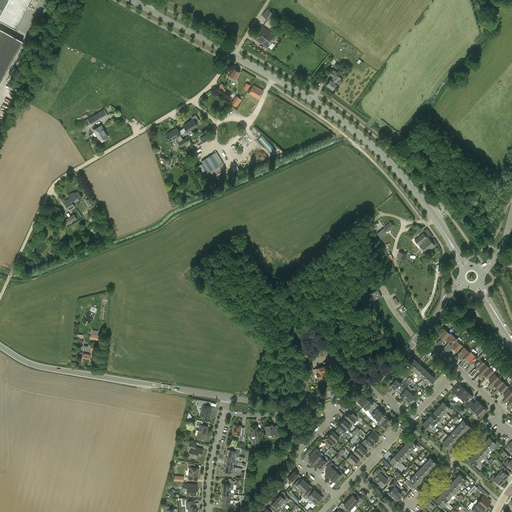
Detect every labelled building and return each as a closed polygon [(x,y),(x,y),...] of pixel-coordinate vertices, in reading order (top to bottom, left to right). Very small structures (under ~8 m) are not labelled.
[(0,0),(0,62),(3,58),(5,59),(16,39),(0,30),(0,20),(16,29),(15,28),(30,0),(0,0)] [(269,21),(274,14),(267,9),(262,16),(269,21)] [(268,46),(278,34),(273,31),(271,33),(263,26),(254,37),(254,38),(254,37),(267,48),(268,46)] [(293,30),(290,34),(296,38),(299,34),(293,30)] [(234,82),(236,79),(240,72),(233,68),(227,78),(234,82)] [(341,78),(339,76),(336,74),(337,72),(333,70),(330,75),(333,77),(330,80),(326,84),(332,89),(336,84),(341,78)] [(223,93),(227,88),(221,83),(217,87),(223,93)] [(258,99),(260,96),(263,91),(253,85),(248,93),(258,99)] [(242,100),(236,96),(231,103),(236,107),(242,100)] [(82,128),(107,114),(104,109),(83,121),(80,124),(82,128)] [(193,118),(183,125),(187,131),(198,125),(193,118)] [(100,142),(108,137),(101,126),(93,130),(100,142)] [(182,134),(180,130),(179,131),(177,128),(166,135),(170,142),(176,138),(179,142),(178,143),(181,147),(188,142),(186,138),(183,140),(180,135),(181,135),(181,134),(182,134)] [(207,134),(200,138),(203,143),(211,137),(210,135),(208,136),(207,134)] [(262,135),(258,139),(272,153),(276,149),(262,135)] [(426,161),(432,157),(425,144),(420,147),(418,142),(413,145),(416,150),(419,148),(426,161)] [(201,161),(208,172),(223,163),(216,152),(201,161)] [(205,174),(208,172),(202,163),(199,165),(205,174)] [(72,202),(75,200),(75,201),(82,197),(78,191),(73,194),(72,193),(68,196),(70,198),(72,202)] [(70,198),(64,202),(69,210),(75,207),(72,202),(70,198)] [(68,224),(77,218),(74,214),(65,219),(68,224)] [(381,237),(394,226),(390,222),(377,233),(381,237)] [(425,253),(435,246),(428,237),(427,238),(423,233),(414,240),(425,253)] [(373,301),(381,297),(378,289),(369,294),(373,301)] [(293,335),(298,330),(293,326),(288,330),(293,335)] [(445,339),(451,333),(450,334),(444,328),(438,334),(443,339),(441,341),(440,340),(436,343),(439,346),(442,342),(445,339)] [(449,342),(448,343),(446,345),(449,347),(456,339),(457,338),(451,333),(445,339),(449,342)] [(450,350),(453,348),(457,351),(462,345),(456,339),(449,347),(448,348),(450,350)] [(90,360),(90,355),(93,355),(94,347),(84,346),(83,352),(81,352),(79,353),(79,355),(80,356),(82,356),(81,359),(90,360)] [(458,353),(462,356),(460,359),(462,361),(470,352),(464,346),(458,353)] [(471,351),(470,352),(462,361),(459,365),(461,367),(468,360),(471,363),(477,357),(471,351)] [(411,368),(417,361),(415,359),(416,358),(414,356),(407,364),(410,366),(407,369),(409,371),(411,368)] [(472,377),(479,369),(485,363),(480,359),(474,365),(477,367),(473,371),(472,370),(469,374),(472,377)] [(326,371),(328,370),(327,365),(312,369),(310,360),(305,361),(309,376),(314,375),(316,374),(317,377),(318,377),(319,380),(328,378),(326,371)] [(419,360),(417,361),(411,368),(414,371),(411,373),(413,375),(416,372),(422,365),(419,363),(421,362),(419,360)] [(476,381),(480,377),(489,367),(485,363),(479,369),(482,372),(478,375),(474,379),(476,381)] [(423,364),(422,365),(416,372),(418,375),(415,379),(416,380),(420,376),(426,370),(424,367),(425,366),(423,364)] [(485,375),(488,378),(494,371),(489,367),(480,377),(482,379),(485,375)] [(428,368),(426,370),(420,376),(423,379),(420,381),(422,383),(425,380),(424,380),(431,374),(428,371),(429,370),(428,368)] [(432,372),(431,374),(424,380),(425,380),(427,383),(424,386),(426,387),(435,378),(433,375),(434,374),(432,372)] [(489,380),(491,382),(488,386),(490,388),(499,378),(495,373),(489,380)] [(400,382),(393,376),(389,381),(391,383),(390,385),(394,389),(397,386),(399,388),(403,384),(401,382),(400,382)] [(504,382),(499,378),(490,388),(492,389),(495,386),(498,388),(504,382)] [(500,390),(502,393),(508,386),(504,382),(498,388),(494,392),(496,394),(500,390)] [(400,394),(404,398),(410,392),(406,388),(407,387),(404,385),(400,389),(402,392),(400,394)] [(458,400),(460,397),(466,390),(462,386),(458,390),(456,388),(452,393),(454,395),(458,400)] [(505,403),(508,399),(511,395),(511,391),(509,389),(503,395),(506,397),(503,401),(505,403)] [(467,399),(471,395),(466,390),(460,397),(465,401),(463,403),(465,406),(469,401),(467,399)] [(415,394),(414,395),(410,392),(404,398),(408,402),(410,399),(413,401),(417,396),(415,394)] [(357,401),(363,406),(370,399),(366,396),(364,398),(362,396),(357,401)] [(374,407),(371,405),(373,403),(370,399),(363,406),(361,409),(362,410),(363,411),(365,412),(367,410),(369,412),(374,407)] [(209,417),(212,407),(204,405),(205,401),(199,400),(198,405),(202,406),(200,415),(204,416),(205,416),(209,417)] [(461,415),(467,410),(465,407),(461,410),(452,400),(449,403),(461,415)] [(473,413),(475,411),(481,404),(477,400),(473,404),(471,402),(466,407),(473,413)] [(437,405),(439,406),(445,412),(448,409),(450,412),(452,410),(443,401),(440,404),(439,403),(437,405)] [(481,404),(475,411),(479,415),(477,417),(480,419),(484,414),(482,412),(486,408),(481,404)] [(433,409),(435,410),(441,416),(444,413),(447,416),(448,414),(445,412),(439,406),(436,408),(435,407),(433,409)] [(376,409),(374,407),(369,412),(375,417),(381,410),(378,407),(376,409)] [(379,421),(383,416),(385,414),(381,410),(375,417),(379,421)] [(429,413),(431,414),(437,420),(440,418),(442,420),(444,419),(441,416),(435,410),(432,413),(431,411),(429,413)] [(347,418),(352,423),(354,424),(357,420),(356,419),(358,417),(353,412),(351,414),(349,412),(345,416),(347,418)] [(425,417),(426,419),(433,425),(435,422),(438,425),(440,423),(437,420),(431,414),(428,417),(427,416),(425,417)] [(383,416),(379,421),(376,423),(379,425),(381,423),(387,428),(391,423),(389,421),(391,419),(387,416),(385,418),(383,416)] [(345,420),(343,418),(340,422),(347,429),(348,430),(352,426),(350,425),(352,423),(347,418),(345,420)] [(433,425),(426,419),(424,421),(423,420),(421,422),(429,429),(431,427),(434,429),(436,427),(433,425)] [(208,427),(202,425),(203,422),(197,420),(195,425),(199,426),(197,436),(204,438),(206,432),(207,433),(208,427)] [(459,424),(465,430),(468,427),(469,429),(471,427),(463,420),(460,422),(458,420),(456,421),(459,424)] [(336,430),(341,434),(344,437),(347,434),(344,432),(347,429),(340,422),(336,425),(338,427),(336,430)] [(244,440),(245,436),(243,436),(244,432),(240,431),(241,425),(234,424),(232,434),(239,435),(239,436),(242,436),(241,440),(244,440)] [(272,437),(278,435),(277,430),(273,430),(272,424),(265,425),(268,435),(272,434),(272,437)] [(455,428),(461,434),(464,432),(465,433),(467,431),(465,430),(459,424),(456,427),(453,424),(452,426),(455,428)] [(255,439),(261,439),(261,432),(258,432),(257,426),(250,426),(251,436),(255,435),(255,439)] [(451,433),(457,439),(460,436),(461,438),(463,436),(461,434),(455,428),(452,431),(449,428),(448,430),(451,433)] [(332,430),(329,434),(336,440),(341,434),(336,430),(334,432),(332,430)] [(375,442),(378,439),(376,437),(378,435),(373,430),(368,436),(375,442)] [(447,437),(453,443),(456,441),(457,442),(459,440),(457,439),(451,433),(448,435),(445,433),(444,435),(447,437)] [(336,440),(329,434),(325,437),(327,439),(325,441),(330,446),(336,440)] [(368,436),(362,442),(367,446),(370,444),(372,446),(375,442),(368,436)] [(499,445),(496,443),(489,436),(487,439),(485,438),(484,440),(485,441),(492,447),(494,445),(497,447),(499,445)] [(440,439),(442,442),(449,448),(452,445),(453,446),(455,445),(453,443),(447,437),(444,440),(441,437),(440,439)] [(420,447),(417,444),(410,438),(407,441),(406,440),(404,441),(406,443),(412,449),(413,449),(415,446),(418,449),(420,447)] [(480,444),(481,446),(488,452),(490,449),(493,452),(495,450),(492,447),(485,441),(483,444),(481,442),(480,444)] [(196,444),(194,443),(190,442),(188,448),(191,449),(189,457),(196,459),(197,455),(200,456),(202,449),(195,447),(196,444)] [(357,448),(364,454),(367,450),(365,449),(367,446),(362,442),(357,448)] [(400,446),(402,447),(408,453),(411,451),(414,453),(415,451),(413,449),(412,449),(406,443),(403,445),(402,444),(400,446)] [(488,452),(481,446),(479,448),(477,447),(475,449),(477,450),(483,456),(484,456),(486,453),(489,456),(490,454),(488,452)] [(408,453),(402,447),(399,450),(398,448),(396,450),(398,451),(404,458),(404,457),(407,455),(410,457),(411,456),(408,453)] [(227,449),(226,454),(235,456),(236,451),(240,451),(241,448),(237,448),(236,451),(227,449)] [(310,459),(315,463),(321,456),(317,452),(319,450),(316,448),(312,453),(314,455),(310,459)] [(361,458),(364,454),(357,448),(352,453),(356,458),(358,456),(361,458)] [(471,453),(473,454),(479,460),(482,458),(485,460),(486,459),(484,456),(483,456),(477,450),(474,452),(473,451),(471,453)] [(392,455),(393,456),(400,462),(403,459),(405,462),(407,460),(404,457),(404,458),(398,451),(395,454),(394,453),(392,455)] [(359,460),(356,458),(352,453),(346,459),(351,464),(353,462),(355,464),(359,460)] [(479,460),(473,454),(470,457),(469,456),(467,457),(475,465),(478,462),(481,465),(482,463),(479,460)] [(325,465),(330,460),(328,458),(325,461),(321,456),(315,463),(319,467),(323,463),(325,465)] [(400,462),(393,456),(391,458),(390,457),(388,459),(396,466),(398,464),(401,466),(403,464),(400,462)] [(430,457),(427,459),(425,457),(423,459),(426,461),(433,467),(435,465),(436,466),(438,464),(430,457)] [(434,469),(433,467),(426,461),(423,464),(421,461),(419,463),(422,466),(428,472),(431,469),(432,470),(434,469)] [(325,472),(329,477),(338,468),(331,462),(326,467),(328,469),(325,472)] [(198,468),(194,468),(195,464),(188,464),(188,467),(189,467),(188,478),(197,479),(198,468)] [(233,467),(224,465),(223,470),(230,472),(229,475),(235,476),(236,473),(232,472),(233,467)] [(498,474),(504,479),(508,475),(506,472),(508,470),(503,465),(499,469),(500,471),(498,474)] [(374,478),(377,481),(383,475),(381,473),(383,470),(382,469),(380,466),(375,472),(377,474),(374,478)] [(418,470),(424,476),(427,473),(428,475),(430,473),(428,472),(422,466),(419,468),(417,466),(415,467),(418,470)] [(338,468),(329,477),(334,481),(337,477),(339,479),(344,474),(341,471),(338,468)] [(426,477),(424,476),(418,470),(415,473),(412,470),(411,472),(414,474),(420,480),(423,478),(424,479),(426,477)] [(289,484),(291,486),(296,480),(294,478),(297,474),(294,471),(288,477),(292,480),(289,484)] [(454,476),(455,478),(462,484),(462,483),(465,481),(467,484),(469,482),(460,473),(457,476),(456,474),(454,476)] [(407,476),(416,485),(419,482),(420,484),(422,482),(420,480),(414,474),(411,477),(408,474),(407,476)] [(495,484),(497,481),(500,484),(504,479),(498,474),(495,476),(494,475),(490,479),(495,484)] [(383,475),(377,481),(382,485),(385,481),(387,484),(392,478),(390,476),(387,479),(383,475)] [(298,482),(296,480),(291,486),(293,488),(296,484),(300,488),(305,482),(302,478),(298,482)] [(462,484),(455,478),(453,480),(452,479),(450,481),(451,482),(458,488),(460,485),(463,488),(465,486),(462,483),(462,484)] [(221,483),(221,489),(231,489),(231,484),(235,484),(235,481),(228,480),(228,483),(221,483)] [(400,487),(396,483),(397,482),(395,480),(389,485),(392,488),(388,492),(392,495),(398,489),(400,487)] [(306,489),(309,485),(305,482),(300,488),(303,491),(301,494),(303,496),(308,491),(306,489)] [(446,485),(447,486),(454,492),(456,490),(459,492),(461,491),(458,488),(451,482),(449,485),(448,483),(446,485)] [(196,495),(197,484),(183,483),(182,490),(187,490),(187,494),(196,495)] [(454,492),(447,486),(445,489),(443,488),(442,489),(443,491),(450,497),(452,494),(455,497),(457,495),(454,492)] [(310,493),(308,491),(303,496),(305,498),(308,495),(312,499),(317,493),(313,489),(310,493)] [(405,489),(402,492),(398,489),(392,495),(396,499),(399,495),(402,497),(407,492),(405,489)] [(438,494),(439,495),(446,501),(448,499),(451,501),(453,499),(450,497),(443,491),(441,493),(439,492),(438,494)] [(317,493),(312,499),(315,502),(314,504),(316,506),(320,502),(318,500),(321,496),(317,493)] [(283,497),(280,494),(276,499),(282,504),(284,502),(285,503),(289,499),(285,495),(283,497)] [(357,494),(355,497),(352,494),(348,499),(354,505),(356,507),(359,505),(356,502),(358,500),(360,501),(362,499),(357,494)] [(479,501),(485,507),(489,503),(486,501),(488,498),(484,494),(481,496),(482,497),(479,501)] [(446,501),(439,495),(437,498),(435,496),(434,498),(442,506),(444,503),(447,506),(449,504),(446,501)] [(230,500),(221,499),(220,505),(227,505),(227,508),(233,509),(234,503),(230,503),(230,500)] [(280,506),(282,504),(276,499),(272,503),(277,508),(276,510),(278,511),(281,508),(280,506)] [(346,506),(343,509),(346,511),(349,511),(351,511),(349,509),(354,505),(348,499),(344,504),(346,506)] [(188,511),(196,511),(196,507),(194,508),(194,501),(186,502),(186,509),(188,508),(188,511)] [(485,507),(479,501),(475,505),(481,511),(485,507)]
